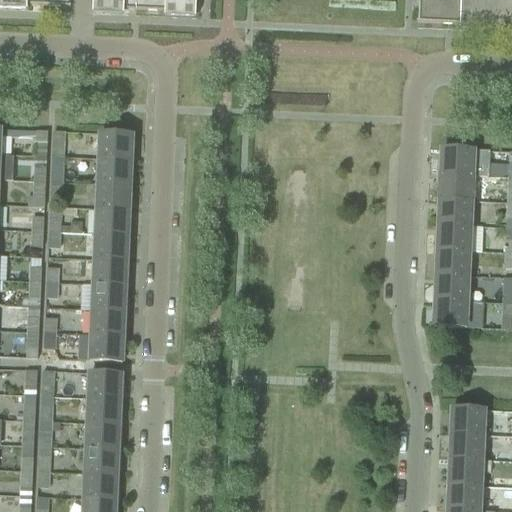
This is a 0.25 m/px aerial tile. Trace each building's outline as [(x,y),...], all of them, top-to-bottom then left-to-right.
[(0,0),(0,11),(27,13),(27,7),(26,0),(0,0)] [(26,0),(27,7),(69,9),(69,0),(26,0)] [(92,0),(92,16),(124,17),(124,11),(124,0),(92,0)] [(124,0),(124,11),(164,13),(165,13),(165,0),(124,0)] [(165,0),(165,13),(164,13),(164,19),(196,20),(196,0),(165,0)] [(461,2),(460,2),(440,1),(440,0),(418,0),(418,23),(416,23),(416,24),(459,26),(460,26),(461,2)] [(460,26),(459,26),(459,32),(489,34),(491,3),(475,3),(475,0),(460,0),(460,2),(461,2),(460,26)] [(511,0),(506,0),(507,4),(491,3),(489,34),(511,34),(511,0)] [(34,149),(46,150),(47,134),(36,134),(35,134),(34,149)] [(63,160),(64,135),(53,134),(52,160),(63,160)] [(98,163),(131,164),(132,138),(100,136),(98,163)] [(489,154),(441,152),(440,178),(472,179),(488,180),(489,154)] [(52,160),(51,185),(62,186),(63,160),(52,160)] [(98,163),(97,188),(129,189),(131,164),(98,163)] [(33,169),(33,184),(45,185),(45,170),(33,169)] [(472,179),(440,178),(439,203),(471,205),(472,179)] [(45,185),(33,184),(32,199),(28,199),(27,210),(44,211),(45,185)] [(51,185),(50,200),(61,201),(62,186),(51,185)] [(97,188),(96,213),(128,214),(129,189),(97,188)] [(439,203),(438,228),(470,230),(471,205),(439,203)] [(48,236),(60,236),(61,211),(49,211),(48,236)] [(128,214),(96,213),(95,238),(127,239),(128,214)] [(31,235),(43,236),(43,220),(32,220),(31,235)] [(438,228),(437,253),(469,255),(470,230),(438,228)] [(43,236),(31,235),(30,250),(42,251),(43,236)] [(60,236),(48,236),(48,251),(59,252),(60,236)] [(127,239),(95,238),(94,263),(126,264),(127,239)] [(437,253),(436,278),(468,280),(468,266),(477,266),(478,255),(469,255),(437,253)] [(511,256),(504,256),(503,282),(511,282),(511,256)] [(126,264),(94,263),(93,288),(125,289),(126,264)] [(29,270),(29,286),(40,286),(41,271),(29,270)] [(46,287),(57,287),(58,272),(47,271),(46,287)] [(436,278),(435,303),(467,305),(468,280),(436,278)] [(511,282),(503,282),(502,307),(511,307),(511,282)] [(28,301),(28,311),(39,312),(40,286),(29,286),(28,301)] [(57,287),(46,287),(45,302),(56,302),(57,287)] [(125,289),(93,288),(92,313),(124,314),(125,289)] [(467,305),(435,303),(433,329),(466,331),(467,305)] [(501,320),(511,320),(511,307),(502,307),(501,320)] [(26,336),(38,337),(39,312),(28,311),(27,326),(26,336)] [(92,313),(91,338),(123,339),(124,314),(92,313)] [(44,321),(44,337),(55,338),(56,322),(44,321)] [(38,337),(26,336),(25,362),(36,362),(38,337)] [(55,338),(44,337),(42,362),(54,363),(55,338)] [(123,339),(91,338),(89,364),(122,366),(123,339)] [(25,374),(23,399),(35,399),(36,374),(25,374)] [(41,374),(41,389),(53,390),(53,374),(41,374)] [(88,402),(120,404),(121,378),(89,376),(88,402)] [(23,399),(22,424),(34,424),(35,399),(23,399)] [(52,400),(40,399),(39,425),(51,425),(52,400)] [(120,404),(88,402),(87,427),(119,429),(120,404)] [(452,411),(451,438),(483,439),(484,413),(452,411)] [(22,424),(21,449),(33,450),(34,424),(22,424)] [(51,425),(39,425),(38,450),(50,451),(51,425)] [(87,427),(86,452),(118,454),(119,429),(87,427)] [(451,438),(449,463),(482,464),(483,439),(451,438)] [(21,449),(20,475),(32,475),(33,450),(21,449)] [(50,451),(38,450),(37,475),(49,476),(50,451)] [(118,454),(86,452),(84,478),(117,479),(118,454)] [(449,463),(448,488),(480,489),(481,475),(490,476),(490,465),(482,464),(449,463)] [(32,475),(20,475),(19,500),(30,501),(32,475)] [(49,476),(37,475),(36,490),(48,491),(49,476)] [(84,478),(83,503),(115,504),(117,479),(84,478)] [(479,511),(480,489),(448,488),(447,511),(479,511)] [(19,500),(18,511),(29,511),(30,501),(19,500)] [(115,511),(115,504),(83,503),(82,511),(115,511)]
